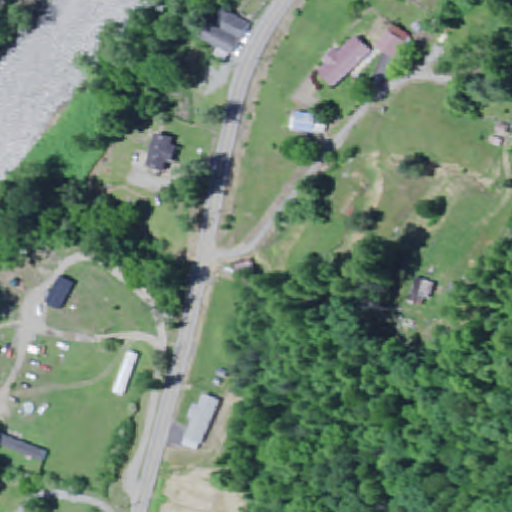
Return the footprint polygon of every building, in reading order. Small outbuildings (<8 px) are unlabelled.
[(214,42),(240,55),(255,24),(229,11),(214,42)] [(455,31),(464,41),(484,24),(475,14),(455,31)] [(412,39),(397,27),(380,47),(395,60),(412,39)] [(323,72),(339,88),(375,53),(360,37),(323,72)] [(299,131),(319,135),(322,118),(302,114),(299,131)] [(170,175),(182,140),(162,133),(150,168),(170,175)] [(279,175),(281,166),(252,161),(250,170),(279,175)] [(254,277),(251,261),(237,263),(240,279),(254,277)] [(60,294),(93,309),(103,285),(71,271),(60,294)] [(438,285),(423,279),(413,303),(428,309),(438,285)] [(0,354),(1,350),(0,349),(0,345),(11,309),(1,306),(0,309),(0,354)] [(183,446),(197,452),(220,402),(206,396),(183,446)] [(0,443),(0,446),(45,462),(49,453),(3,436),(0,443)]
